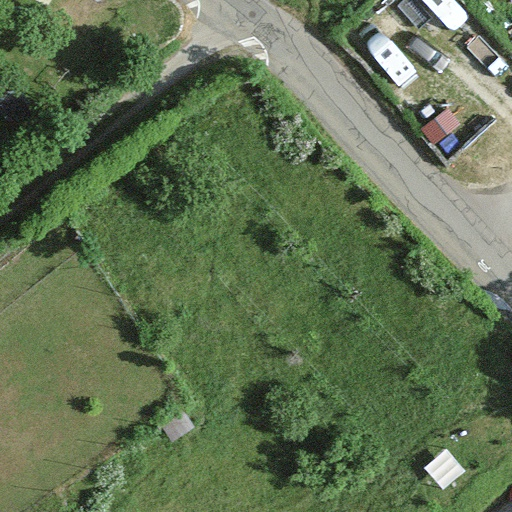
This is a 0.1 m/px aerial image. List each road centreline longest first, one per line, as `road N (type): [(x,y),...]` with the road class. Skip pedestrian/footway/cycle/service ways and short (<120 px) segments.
road 1 (tertiary): [(511,292),(258,27),(211,0)]
road 2 (track): [(258,27),(190,68),(0,232)]
